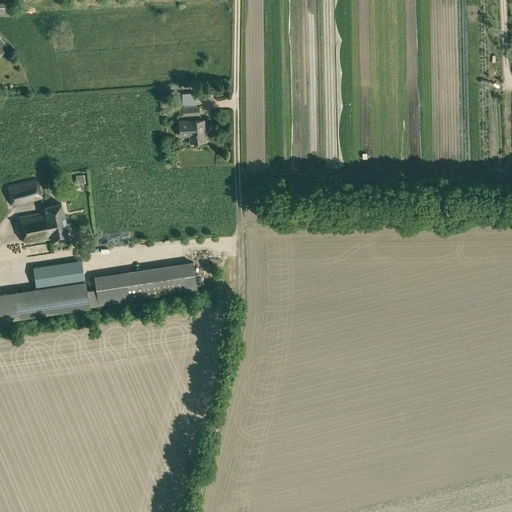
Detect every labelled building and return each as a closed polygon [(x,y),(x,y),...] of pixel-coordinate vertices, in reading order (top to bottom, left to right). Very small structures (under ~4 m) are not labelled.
[(0,4),(0,16),(9,16),(9,4),(0,4)] [(192,106),(182,106),(182,116),(199,115),(199,106),(192,106)] [(203,120),(179,121),(180,137),(190,136),(190,142),(204,141),(203,120)] [(234,235),(232,167),(181,168),(182,185),(165,185),(166,204),(157,204),(158,220),(136,220),(136,237),(234,235)] [(8,185),(12,205),(42,198),(37,178),(8,185)] [(45,211),(50,238),(51,241),(69,237),(62,202),(44,206),(45,211)] [(50,238),(45,211),(19,216),(25,243),(50,238)] [(33,266),(36,288),(85,280),(81,259),(33,266)] [(98,304),(197,289),(193,261),(94,276),(98,304)] [(0,320),(40,313),(89,306),(85,280),(36,288),(17,291),(0,293),(0,320)]
